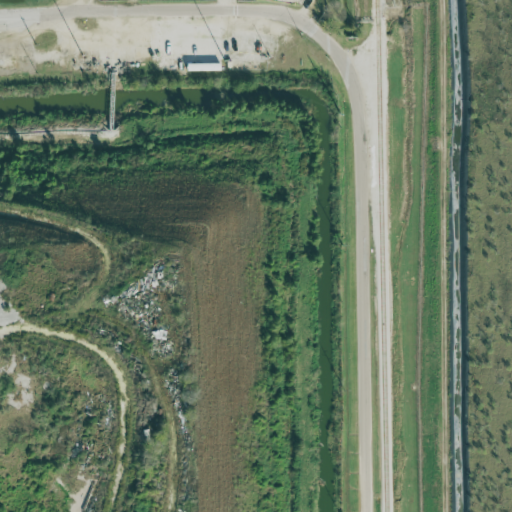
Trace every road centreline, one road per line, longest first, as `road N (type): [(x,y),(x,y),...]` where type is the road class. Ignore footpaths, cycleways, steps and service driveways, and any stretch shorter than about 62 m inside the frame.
road 1 (track): [(171,511),(172,427),(146,356),(128,332),(99,317),(82,314),(74,343)]
road 2 (track): [(82,314),(107,274),(104,248),(77,231),(0,214)]
